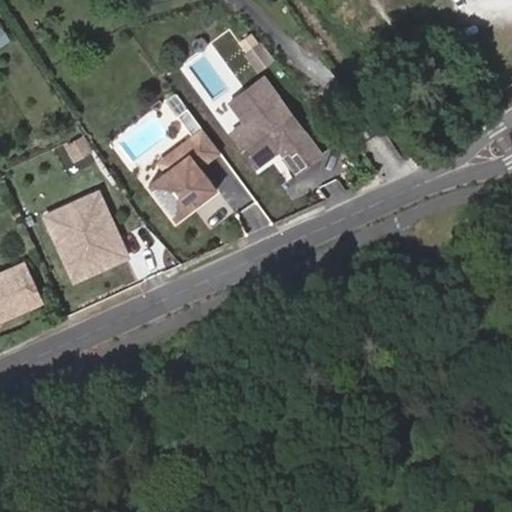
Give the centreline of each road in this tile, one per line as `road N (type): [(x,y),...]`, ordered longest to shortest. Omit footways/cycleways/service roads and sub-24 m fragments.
road 1 (tertiary): [(321,231),(0,372)]
road 2 (tertiary): [(511,125),(450,167),(321,231)]
road 3 (tertiary): [(321,231),(511,161)]
